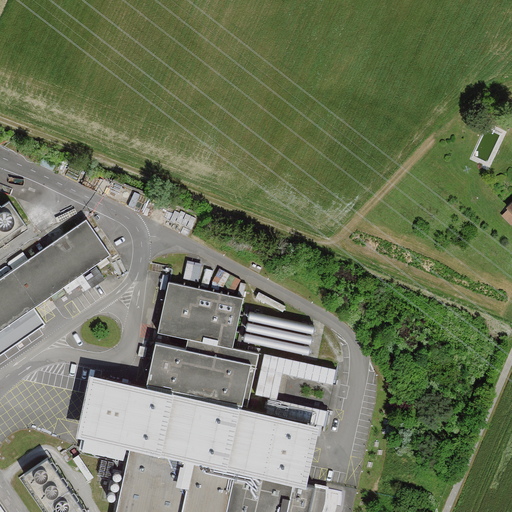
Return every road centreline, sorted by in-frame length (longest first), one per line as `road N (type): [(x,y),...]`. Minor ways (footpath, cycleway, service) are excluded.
road 1 (track): [(0,117),(319,241),(346,230),(460,111),(511,85)]
road 2 (track): [(319,241),(511,317)]
road 3 (unclassified): [(445,511),(511,356)]
